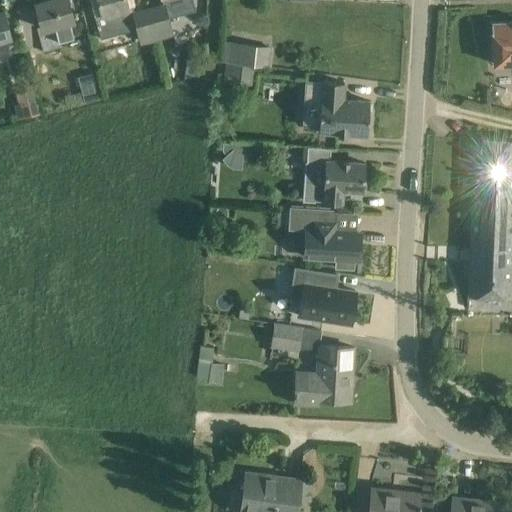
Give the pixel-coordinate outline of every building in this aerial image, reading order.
[(73,21),(71,14),(67,0),(44,0),(35,2),(42,29),(54,26),(58,42),(73,38),(69,22),(73,21)] [(128,9),(125,0),(97,0),(108,38),(122,34),(116,12),(128,9)] [(161,0),(163,5),(165,5),(169,16),(193,10),(190,0),(161,0)] [(163,5),(148,9),(156,40),(173,36),(169,16),(165,5),(163,5)] [(142,44),(156,40),(148,9),(133,13),(142,44)] [(11,37),(9,30),(4,11),(0,12),(0,56),(11,53),(7,38),(11,37)] [(493,64),(511,63),(511,22),(491,24),(493,64)] [(272,47),(224,42),(223,63),(270,68),(272,47)] [(253,67),(225,63),(223,82),(252,85),(253,67)] [(304,103),(303,125),(319,126),(319,132),(338,133),(338,135),(347,136),(348,134),(367,135),(369,101),(343,99),(344,83),(323,81),(323,82),(317,82),(316,99),(321,99),(321,104),(304,103)] [(13,91),(19,118),(41,113),(36,87),(13,91)] [(471,218),(511,219),(511,141),(474,140),(471,218)] [(252,145),(223,143),(222,152),(225,156),(242,155),(242,165),(251,162),(252,145)] [(325,163),(306,162),(305,182),(315,182),(314,201),(324,202),(324,203),(342,204),(343,191),(363,192),(363,190),(365,188),(366,182),(364,180),(365,163),(325,160),(325,163)] [(336,210),(290,207),(288,229),(306,230),(304,257),(336,259),(336,268),(354,269),(354,260),(359,260),(360,233),(335,231),(336,210)] [(510,296),(511,256),(511,219),(471,218),(468,295),(510,296)] [(295,268),(291,295),(302,296),(299,315),(351,324),(356,291),(336,288),(335,288),(335,286),(331,285),(332,274),(295,268)] [(275,323),(271,345),(298,349),(301,327),(275,323)] [(353,347),(319,345),(318,371),(294,369),(293,395),(295,395),(294,402),(317,403),(317,399),(348,401),(349,384),(348,384),(348,376),(351,376),(353,347)] [(223,366),(199,361),(196,376),(208,378),(208,381),(220,383),(223,366)] [(295,511),(298,499),(300,480),(299,479),(298,483),(265,478),(265,475),(245,472),(239,511),(295,511)] [(418,511),(419,508),(420,504),(417,503),(419,494),(372,488),(369,511),(418,511)] [(498,511),(499,507),(472,503),(473,500),(452,498),(450,511),(498,511)]
